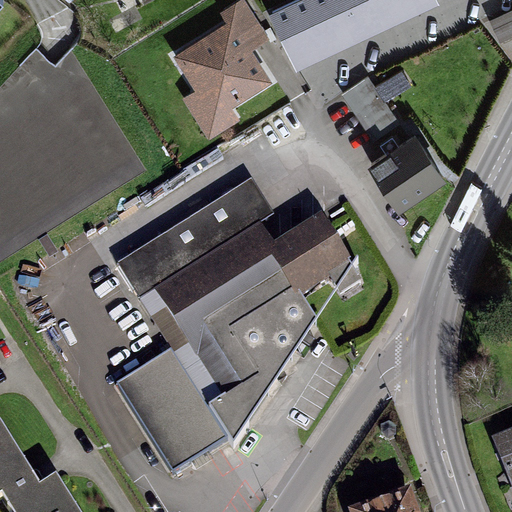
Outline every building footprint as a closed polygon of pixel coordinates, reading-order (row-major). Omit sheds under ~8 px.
[(429,0),(316,0),(275,20),(297,66),(431,3),(429,0)] [(267,39),(243,2),(225,14),(231,24),(179,57),(201,92),(187,100),(209,135),(233,120),(226,109),(268,82),(248,51),(267,39)] [(422,140),(375,171),(402,212),(449,181),(422,140)] [(140,299),(157,287),(226,395),(209,406),(172,347),(115,384),(172,472),(229,436),(233,441),(316,319),(301,294),(331,275),(341,291),(360,279),(320,216),(274,245),(260,224),(275,214),(251,177),(117,263),(140,299)] [(511,434),(495,440),(511,491),(511,434)] [(0,437),(0,511),(74,511),(56,483),(37,495),(0,437)] [(379,511),(417,511),(414,500),(379,511)]
